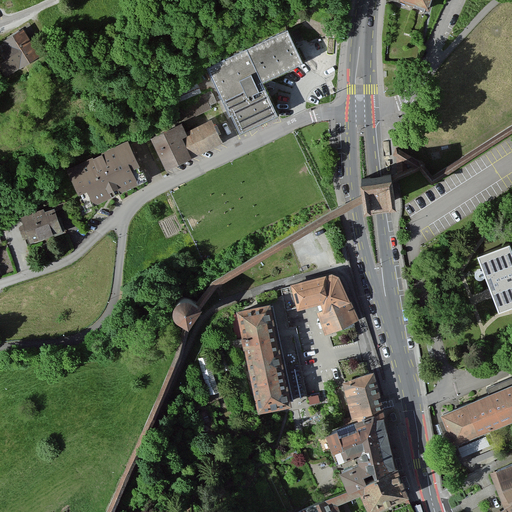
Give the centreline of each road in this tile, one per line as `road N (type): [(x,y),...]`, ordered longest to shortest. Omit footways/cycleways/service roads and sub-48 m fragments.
road 1 (residential): [(125,213),(150,192),(303,119),(359,106)]
road 2 (secondary): [(434,511),(379,276)]
road 3 (residential): [(125,213),(106,320),(63,340),(0,347)]
road 4 (secondary): [(359,115),(352,190),(358,232),(379,276)]
road 5 (secondary): [(379,276),(377,179),(359,115)]
road 6 (residential): [(455,0),(402,105),(359,106)]
road 7 (residential): [(0,284),(66,263),(125,213)]
